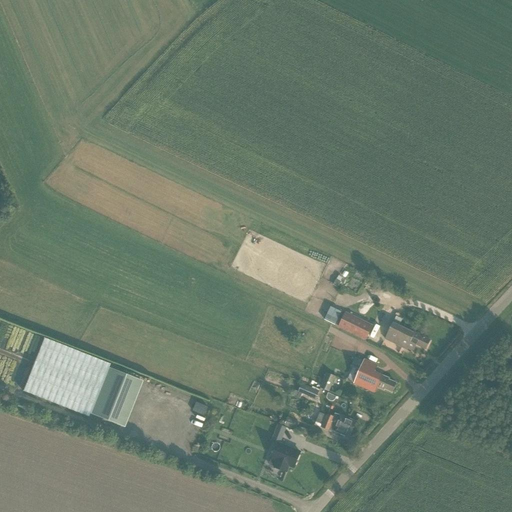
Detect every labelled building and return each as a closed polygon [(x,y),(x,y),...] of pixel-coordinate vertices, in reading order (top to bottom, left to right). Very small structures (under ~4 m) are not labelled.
[(341,311),(330,306),(324,319),(335,324),(341,311)] [(339,327),(366,340),(373,326),(346,313),(339,327)] [(414,349),(417,345),(426,350),(431,340),(415,333),(393,323),(385,339),(407,350),(409,347),(414,349)] [(90,414),(122,427),(141,380),(109,367),(110,365),(44,338),(23,391),(89,417),(90,414)] [(384,390),(385,389),(392,392),(396,383),(389,380),(389,379),(382,376),(381,377),(374,374),(378,366),(365,361),(355,384),(368,390),(371,382),(378,385),(377,387),(384,390)] [(321,389),(329,392),(336,377),(327,373),(321,389)] [(15,375),(12,386),(17,387),(20,376),(15,375)] [(299,393),(316,400),(320,392),(302,384),(299,393)] [(328,395),(327,397),(328,400),(329,401),(331,402),(333,402),(335,401),(336,400),(337,397),(328,393),(328,395)] [(333,422),(334,417),(328,415),(328,416),(320,413),(315,425),(323,428),(329,430),(330,429),(341,434),(341,435),(346,437),(348,431),(352,432),(356,422),(340,415),(337,423),(333,422)] [(275,436),(280,438),(285,427),(279,425),(275,436)] [(283,446),(277,461),(282,463),(280,470),(291,474),(294,468),(299,470),(305,455),(283,446)]
